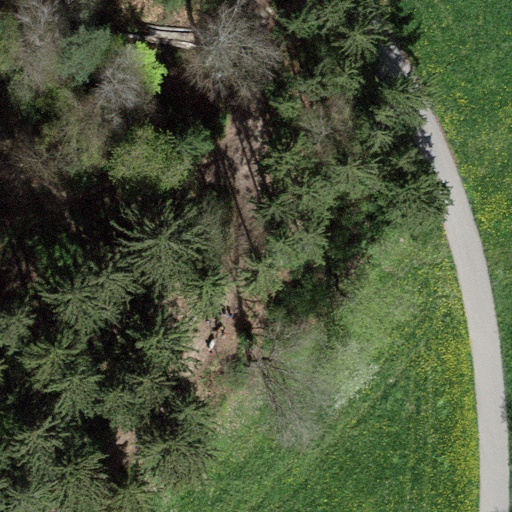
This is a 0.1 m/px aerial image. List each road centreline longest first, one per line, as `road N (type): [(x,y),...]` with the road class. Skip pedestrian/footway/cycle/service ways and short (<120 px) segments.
road 1 (track): [(45,511),(202,343),(248,269),(264,203),(252,0)]
road 2 (unclassified): [(347,0),(423,123),(461,227),(490,388),(493,511)]
road 3 (track): [(0,173),(180,172),(261,137)]
